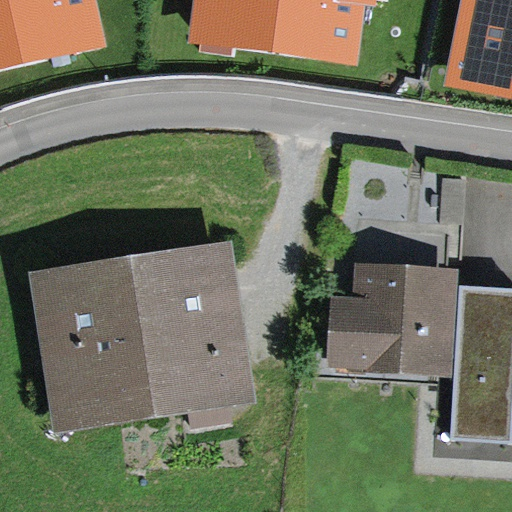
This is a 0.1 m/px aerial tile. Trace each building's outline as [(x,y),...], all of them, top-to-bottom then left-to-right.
[(84,0),(0,0),(0,64),(95,43),(84,0)] [(355,0),(203,0),(199,37),(348,58),(355,0)] [(511,4),(491,0),(472,0),(456,78),(511,89),(511,4)] [(455,359),(450,441),(511,445),(511,439),(511,291),(459,288),(459,296),(444,295),(445,283),(418,282),(419,274),(393,273),(393,280),(367,278),(365,312),(341,310),(337,370),(363,372),(364,360),(439,365),(440,359),(455,359)] [(191,429),(231,422),(225,383),(229,382),(228,377),(225,378),(210,280),(213,280),(212,275),(56,299),(57,304),(61,303),(76,401),(72,401),(73,406),(185,387),(191,429)]
